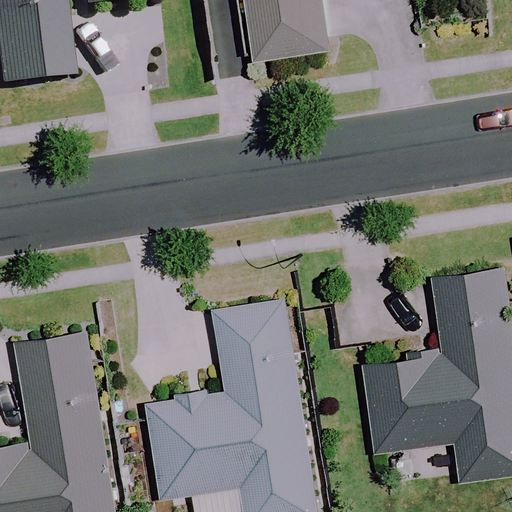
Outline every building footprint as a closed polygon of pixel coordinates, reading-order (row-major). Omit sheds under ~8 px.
[(0,0),(0,86),(67,80),(60,9),(148,0),(0,0)] [(331,52),(325,0),(252,0),(259,60),(331,52)] [(384,456),(409,453),(414,489),(467,482),(511,476),(511,305),(507,269),(440,277),(450,354),(373,363),(384,456)] [(168,500),(187,498),(188,511),(318,511),(289,299),(221,308),(233,392),(154,402),(168,500)] [(0,511),(116,511),(90,332),(26,341),(40,439),(0,444),(0,511)]
